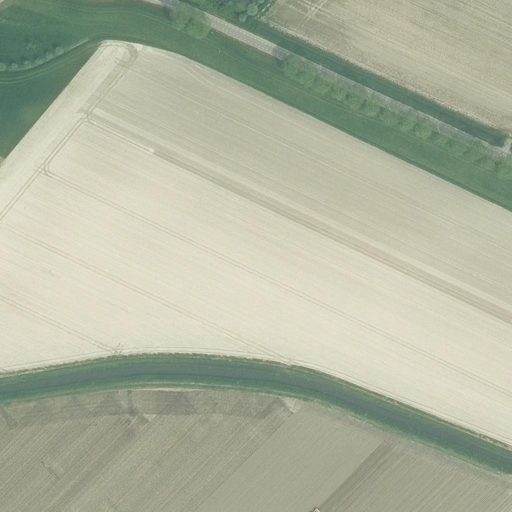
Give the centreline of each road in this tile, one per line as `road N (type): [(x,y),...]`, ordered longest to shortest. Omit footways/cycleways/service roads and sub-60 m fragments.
road 1 (track): [(511,481),(286,394),(119,388),(0,406)]
road 2 (tertiary): [(511,161),(159,0)]
